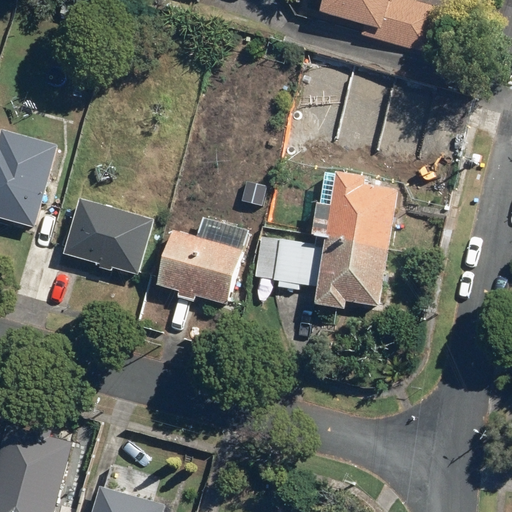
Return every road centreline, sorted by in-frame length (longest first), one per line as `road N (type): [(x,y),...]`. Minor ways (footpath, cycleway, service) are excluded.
road 1 (residential): [(448,463),(0,332)]
road 2 (residential): [(448,463),(511,166)]
